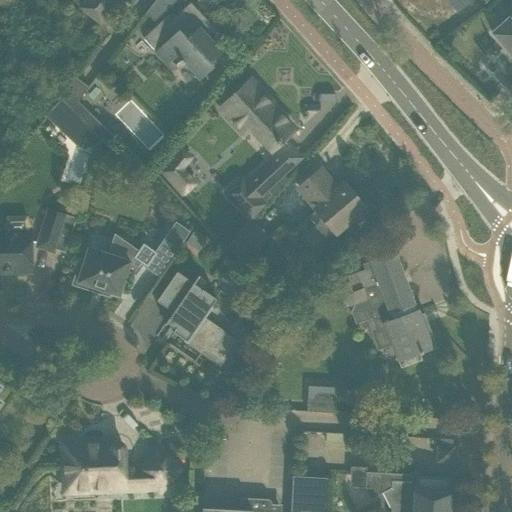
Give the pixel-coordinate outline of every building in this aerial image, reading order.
[(86,0),(81,7),(99,21),(115,0),(86,0)] [(175,0),(154,0),(145,13),(153,22),(176,0),(175,0)] [(190,3),(172,19),(168,16),(144,38),(156,51),(154,52),(171,70),(181,60),(198,79),(213,65),(210,62),(222,51),(208,36),(215,29),(190,3)] [(511,3),(505,10),(510,16),(509,17),(492,33),(505,47),(504,47),(505,48),(507,47),(511,52),(511,3)] [(89,128),(106,144),(114,136),(78,101),(89,87),(75,77),(58,98),(89,128)] [(248,126),(269,149),(278,140),(293,127),(250,82),(220,110),(241,133),(248,126)] [(58,98),(44,113),(75,142),(89,128),(58,98)] [(84,152),(82,157),(86,164),(92,166),(99,144),(93,142),(89,153),(84,152)] [(265,206),(259,200),(302,159),(297,155),(289,146),(247,184),(241,177),(223,194),(249,221),(265,206)] [(179,148),(160,172),(182,196),(195,184),(181,170),(191,158),(179,148)] [(319,170),(304,183),(298,188),(315,208),(307,216),(326,238),(363,207),(344,185),(337,191),(319,170)] [(48,209),(36,246),(53,251),(54,247),(65,251),(75,217),(48,209)] [(31,230),(27,216),(7,216),(3,231),(3,233),(0,232),(0,271),(12,271),(31,271),(31,251),(31,230)] [(157,247),(171,256),(167,262),(168,262),(189,231),(175,221),(157,247)] [(252,222),(232,246),(243,256),(264,232),(252,222)] [(193,229),(185,241),(197,249),(205,237),(193,229)] [(79,265),(73,284),(93,290),(93,288),(103,291),(102,293),(108,295),(109,292),(119,295),(127,268),(135,273),(142,263),(146,266),(156,252),(143,243),(137,252),(123,242),(113,256),(108,254),(88,247),(82,266),(79,265)] [(395,251),(362,263),(364,269),(345,276),(347,282),(334,288),(340,302),(354,307),(351,312),(356,323),(366,320),(377,350),(392,345),(397,360),(436,346),(424,312),(420,314),(418,311),(419,311),(418,309),(415,311),(412,303),(414,302),(395,251)] [(176,271),(156,300),(172,312),(164,323),(165,324),(166,322),(174,328),(172,331),(186,341),(188,338),(221,361),(235,341),(202,318),(216,299),(194,283),(199,276),(198,275),(193,283),(176,271)] [(335,391),(307,390),(306,409),(334,410),(335,391)] [(442,439),(441,447),(438,447),(437,461),(451,461),(452,447),(452,439),(442,439)] [(115,443),(112,446),(101,446),(101,440),(82,440),(82,443),(62,443),(64,491),(156,487),(159,490),(179,469),(156,448),(138,468),(120,469),(120,455),(123,452),(124,448),(122,444),(119,442),(115,443)] [(290,511),(448,511),(450,477),(417,476),(415,471),(409,474),(366,472),(365,487),(371,498),(383,492),(392,509),(391,511),(325,511),(327,479),(293,477),(290,511)] [(202,507),(201,511),(280,511),(281,511),(271,511),(271,504),(270,500),(267,499),(239,497),(239,509),(202,507)]
